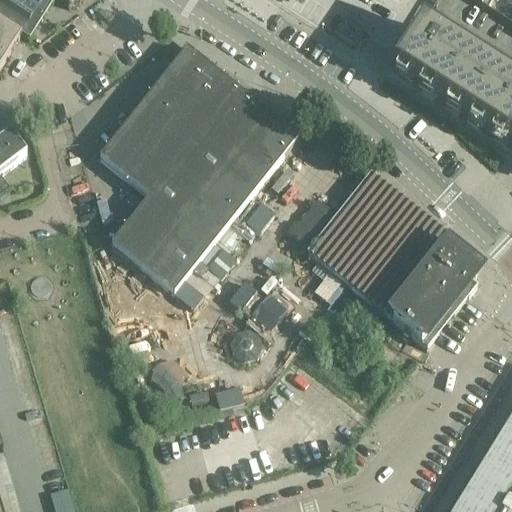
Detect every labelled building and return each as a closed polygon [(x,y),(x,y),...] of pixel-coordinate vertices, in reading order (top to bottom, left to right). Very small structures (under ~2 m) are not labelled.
[(75,0),(0,0),(0,24),(22,38),(30,43),(56,1),(70,10),(75,0)] [(468,0),(481,8),(486,0),(468,0)] [(354,49),(364,33),(344,20),(334,36),(354,49)] [(0,72),(22,38),(0,24),(0,72)] [(511,87),(455,51),(422,30),(394,74),(511,149),(511,87)] [(175,300),(299,143),(187,54),(141,111),(100,164),(149,203),(112,250),(175,300)] [(0,179),(27,159),(11,139),(0,146),(0,179)] [(481,274),(454,252),(455,250),(369,181),(308,259),(349,292),(427,354),(477,290),(472,286),(481,274)] [(290,240),(312,254),(336,214),(315,201),(290,240)] [(252,324),(256,327),(261,321),(274,331),(287,314),(270,300),(252,324)] [(511,511),(511,420),(454,511),(511,511)]
